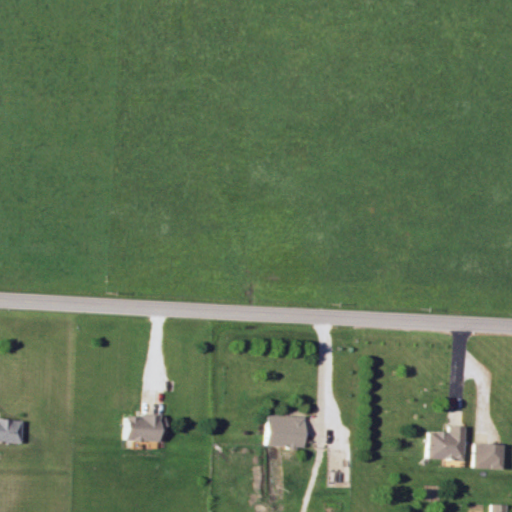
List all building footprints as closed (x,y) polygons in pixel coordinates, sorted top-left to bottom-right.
[(122,414),(121,440),(154,441),(154,432),(162,433),(163,415),(122,414)] [(262,445),(300,446),(300,415),(263,414),(262,445)] [(0,441),(17,442),(18,419),(0,418),(0,441)] [(424,430),(423,458),(460,459),(461,425),(443,425),(443,431),(424,430)] [(470,467),(498,468),(499,443),(471,442),(470,467)] [(488,511),(503,511),(504,504),(489,503),(488,511)]
